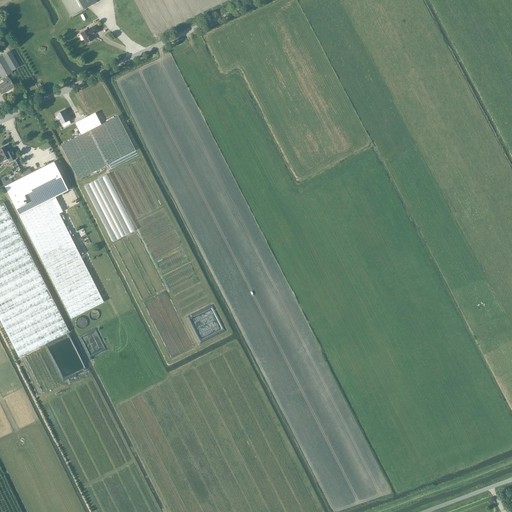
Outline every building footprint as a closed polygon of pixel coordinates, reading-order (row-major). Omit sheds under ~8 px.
[(62,0),(71,16),(97,1),(96,0),(62,0)] [(81,33),(86,43),(87,42),(89,42),(90,42),(90,41),(91,40),(93,39),(92,36),(100,31),(96,25),(88,29),(81,33)] [(3,55),(0,57),(0,73),(5,82),(0,85),(4,91),(7,89),(8,90),(14,87),(9,79),(7,76),(13,73),(12,71),(19,67),(10,51),(3,55)] [(57,114),(62,124),(69,120),(64,110),(57,114)] [(76,123),(82,135),(102,125),(96,113),(76,123)] [(118,116),(102,125),(82,135),(60,146),(78,180),(136,150),(118,116)] [(11,161),(15,158),(10,148),(7,150),(5,147),(0,149),(0,154),(0,155),(0,154),(0,161),(3,160),(3,161),(9,158),(11,161)] [(19,215),(55,197),(68,190),(54,162),(32,173),(29,168),(14,176),(16,180),(12,183),(7,185),(5,186),(19,215)] [(134,231),(109,174),(85,185),(110,242),(134,231)] [(71,318),(103,302),(58,212),(62,211),(55,197),(19,215),(71,318)] [(0,319),(19,357),(69,332),(4,203),(0,204),(0,319)] [(99,317),(100,315),(99,314),(98,312),(97,311),(96,310),(95,310),(93,310),(92,311),(90,312),(89,313),(89,314),(89,316),(89,317),(90,319),(91,320),(92,320),(94,321),(95,321),(97,320),(98,319),(99,318),(99,317)] [(87,324),(88,323),(88,322),(87,321),(87,319),(86,318),(85,318),(84,317),(82,317),(81,317),(80,317),(79,317),(78,318),(77,319),(76,320),(76,321),(75,323),(75,324),(76,325),(76,326),(77,327),(78,328),(79,329),(81,329),(82,329),(83,329),(84,328),(85,328),(86,327),(87,326),(87,324)]
